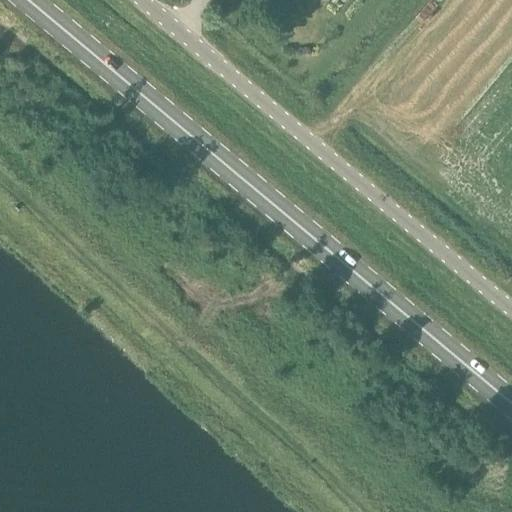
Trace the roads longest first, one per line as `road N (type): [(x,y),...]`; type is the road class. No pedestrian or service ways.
road 1 (primary): [(511,406),(25,0)]
road 2 (unclassified): [(511,310),(140,0)]
